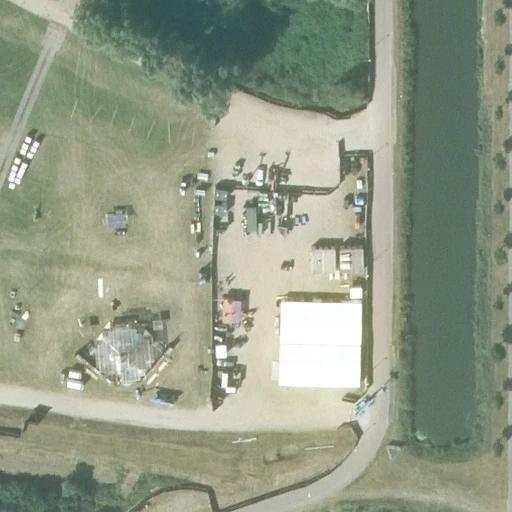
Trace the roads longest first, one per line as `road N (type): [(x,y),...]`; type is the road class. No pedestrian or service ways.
road 1 (unclassified): [(264,511),(317,493),(362,460),(379,404),(384,0)]
road 2 (track): [(36,0),(220,89),(323,123),(381,125)]
